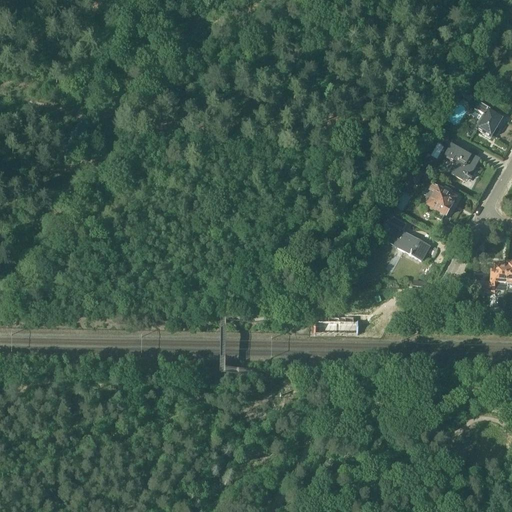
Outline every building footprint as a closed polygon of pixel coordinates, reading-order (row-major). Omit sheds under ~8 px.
[(502,19),(495,32),(501,35),(508,22),(502,19)] [(478,104),(474,111),(471,116),(481,121),(477,128),(484,133),(483,134),(491,138),(491,137),(497,127),(498,127),(503,118),(478,104)] [(440,135),(451,141),(454,136),(443,130),(440,135)] [(474,165),(478,159),(470,154),(470,155),(465,152),(464,153),(451,146),(445,157),(453,161),(455,158),(460,161),(452,174),(463,181),(466,176),(469,178),(476,166),(474,165)] [(417,185),(423,175),(414,170),(409,180),(417,185)] [(429,190),(425,197),(430,200),(427,207),(437,212),(434,217),(442,221),(444,217),(445,217),(446,216),(448,215),(450,211),(450,209),(456,199),(450,195),(451,193),(444,189),(443,191),(437,188),(437,189),(432,185),(429,190)] [(390,216),(385,224),(391,227),(386,237),(396,242),(397,240),(398,240),(401,242),(397,249),(421,262),(430,248),(404,234),(398,230),(402,223),(390,216)] [(508,285),(508,284),(509,267),(508,267),(496,266),(496,271),(492,271),(492,283),(485,282),(484,292),(496,293),(496,291),(508,292),(508,285)] [(451,309),(465,310),(466,300),(456,299),(451,309)] [(360,326),(360,323),(358,323),(353,323),(353,318),(326,317),(326,320),(324,320),(324,322),(314,322),(314,334),(357,336),(358,326),(360,326)]
